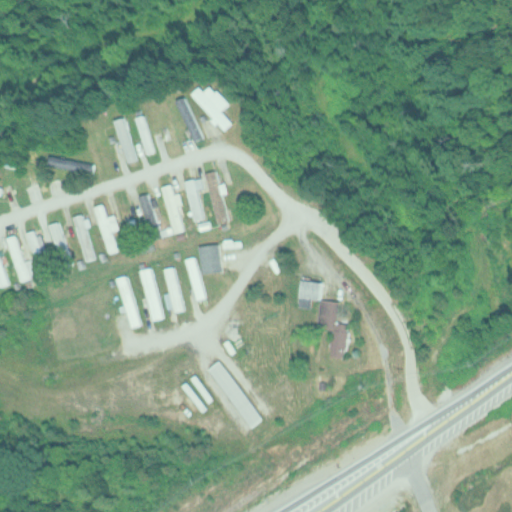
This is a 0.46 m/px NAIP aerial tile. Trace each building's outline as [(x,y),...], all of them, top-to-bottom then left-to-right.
[(196,91),(224,130),(233,123),(222,109),(229,104),(214,84),(204,91),(201,87),(196,91)] [(138,117),(147,153),(155,151),(146,115),(138,117)] [(137,159),(124,117),(116,120),(129,161),(137,159)] [(47,184),(35,152),(27,154),(38,187),(47,184)] [(206,172),(218,222),(229,219),(217,170),(206,172)] [(196,219),(206,216),(196,177),(185,180),(196,219)] [(162,186),(174,227),(182,224),(171,184),(162,186)] [(162,236),(150,192),(141,194),(152,239),(162,236)] [(117,203),(129,236),(139,233),(127,200),(117,203)] [(75,216),(86,260),(96,258),(85,213),(75,216)] [(74,258),(57,221),(49,225),(66,262),(74,258)] [(50,269),(41,228),(30,231),(39,272),(50,269)] [(203,273),(223,271),(220,243),(200,245),(203,273)] [(10,283),(0,255),(0,283),(1,286),(10,283)] [(197,299),(205,297),(194,256),(186,259),(197,299)] [(151,267),(141,269),(150,320),(161,318),(151,267)] [(174,313),(183,311),(174,267),(164,269),(174,313)] [(139,325),(126,274),(117,277),(130,327),(139,325)] [(320,300),(317,329),(333,330),(330,357),(346,358),(350,323),(337,322),(339,301),(321,300),(323,282),(312,281),(313,276),(303,275),(301,299),(320,300)] [(207,368),(249,428),(261,420),(218,360),(207,368)]
